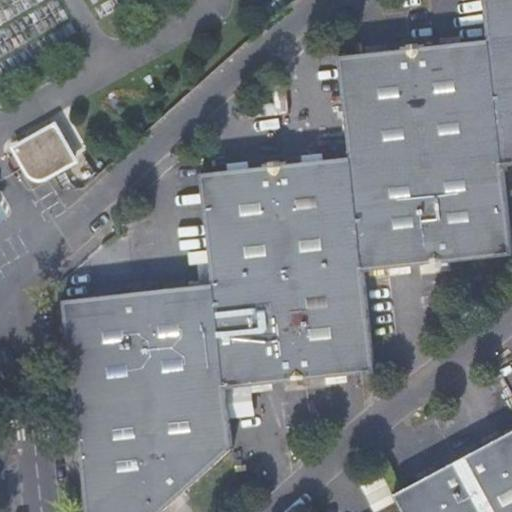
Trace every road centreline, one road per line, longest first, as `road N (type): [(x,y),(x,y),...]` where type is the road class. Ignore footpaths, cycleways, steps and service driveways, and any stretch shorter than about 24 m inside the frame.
road 1 (unclassified): [(321,0),(2,297)]
road 2 (unclassified): [(511,318),(405,396),(275,511)]
road 3 (unclassified): [(2,297),(24,358),(41,511)]
